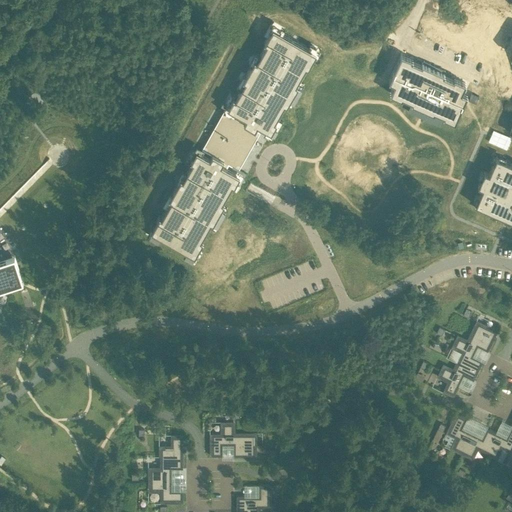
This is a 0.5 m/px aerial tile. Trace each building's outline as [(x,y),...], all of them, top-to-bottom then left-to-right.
[(233,97),(227,107),(235,112),(257,124),(271,132),(277,121),(275,120),(285,103),(287,104),(298,84),(296,83),(306,65),(307,66),(316,52),(272,27),(264,42),(266,43),(256,60),(254,59),(243,79),(245,80),(235,98),(233,97)] [(399,57),(389,81),(394,83),(390,93),(401,98),(402,97),(412,101),(411,102),(434,112),(434,111),(444,115),(443,116),(451,120),(455,121),(456,118),(467,94),(461,92),(465,84),(465,82),(462,81),(454,77),(453,79),(444,74),(444,73),(422,63),(422,65),(412,60),(412,59),(401,54),(400,57),(399,57)] [(471,92),(468,99),(475,103),(479,96),(471,92)] [(223,110),(202,148),(212,153),(210,157),(226,167),(228,163),(238,169),(244,159),(240,156),(244,148),(249,150),(259,131),(255,128),(257,124),(235,112),(233,115),(223,110)] [(493,129),(488,141),(507,149),(511,137),(493,129)] [(159,215),(151,230),(194,254),(203,239),(201,238),(211,221),(213,222),(224,202),(222,201),(232,184),(234,185),(240,174),(226,167),(210,157),(196,150),(190,160),(192,161),(182,179),(180,177),(169,197),(171,199),(161,216),(159,215)] [(482,187),(475,204),(511,220),(511,163),(496,156),(488,173),(484,171),(477,185),(482,187)] [(0,292),(18,287),(13,272),(43,263),(42,261),(42,257),(41,254),(41,251),(40,248),(38,244),(37,241),(36,238),(34,235),(33,232),(31,229),(29,227),(27,224),(25,221),(22,219),(20,216),(17,214),(15,212),(12,210),(9,208),(6,207),(3,205),(0,204),(0,203),(0,292)] [(466,308),(463,314),(468,317),(471,311),(466,308)] [(478,346),(487,351),(497,331),(477,321),(472,330),(483,336),(478,346)] [(439,326),(436,332),(441,335),(444,329),(439,326)] [(478,370),(483,360),(473,355),(478,346),(483,336),(472,330),(467,340),(458,335),(452,346),(462,351),(458,360),(478,370)] [(420,366),(425,369),(428,363),(423,360),(420,366)] [(458,360),(453,369),(443,364),(438,375),(448,380),(443,390),(454,395),(463,376),(473,380),(478,370),(458,360)] [(472,432),(463,427),(467,418),(457,412),(447,433),(457,438),(453,448),(462,452),(472,432)] [(222,421),(222,433),(211,433),(211,456),(223,456),(223,445),(233,445),(233,444),(244,444),(244,433),(234,433),(234,421),(222,421)] [(437,428),(442,431),(445,425),(440,422),(437,428)] [(486,452),(496,458),(501,448),(511,452),(511,449),(511,422),(505,436),(496,432),(486,452)] [(462,452),(472,458),(477,448),(486,452),(496,432),(486,427),(481,436),(472,432),(462,452)] [(244,444),(233,444),(233,445),(233,456),(255,456),(255,444),(255,433),(244,433),(244,444)] [(163,447),(162,447),(162,446),(159,446),(159,457),(183,457),(183,435),(171,435),(171,446),(163,446),(163,447)] [(159,457),(159,468),(149,468),(149,479),(172,479),(172,469),(183,468),(183,457),(159,457)] [(457,473),(463,476),(465,471),(459,468),(457,473)] [(149,479),(149,490),(160,490),(160,499),(160,501),(183,501),(183,489),(172,489),(172,479),(149,479)] [(236,495),(236,506),(248,506),(247,511),(258,511),(258,507),(270,507),(270,484),(258,484),(258,495),(236,495)]
